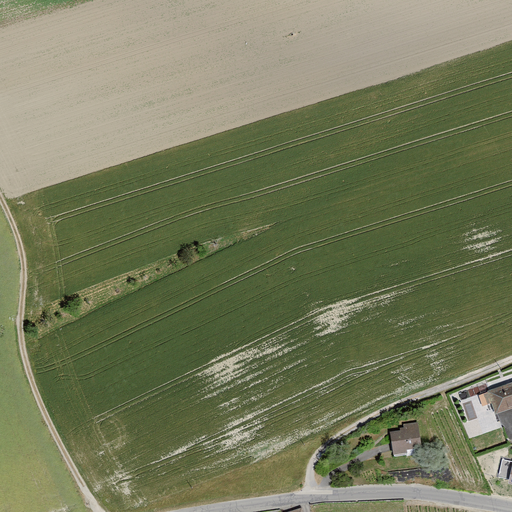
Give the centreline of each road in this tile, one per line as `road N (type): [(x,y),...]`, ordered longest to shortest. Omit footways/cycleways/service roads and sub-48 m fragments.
road 1 (track): [(97,511),(42,411),(19,334),(24,255),(0,193)]
road 2 (unclassified): [(511,509),(437,497),(298,499),(225,511)]
road 3 (track): [(308,499),(321,446),(511,360)]
